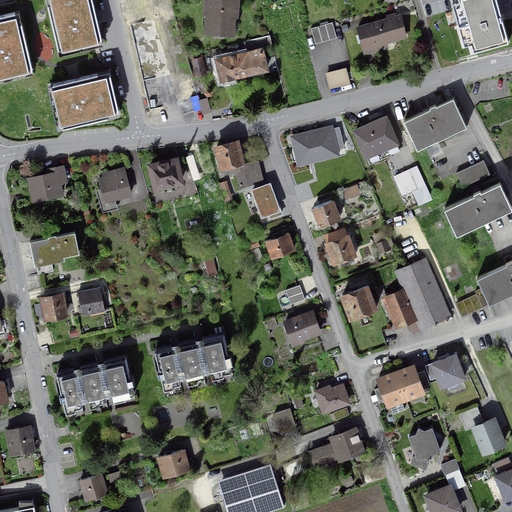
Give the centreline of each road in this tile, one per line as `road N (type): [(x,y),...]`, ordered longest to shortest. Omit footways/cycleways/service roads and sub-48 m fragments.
road 1 (residential): [(64,511),(0,193)]
road 2 (residential): [(264,121),(355,369)]
road 3 (residential): [(511,58),(264,121)]
road 4 (residential): [(355,369),(511,321)]
road 5 (residential): [(355,369),(406,511)]
road 6 (residential): [(109,0),(139,137)]
road 7 (residential): [(139,137),(0,155)]
road 8 (residential): [(264,121),(139,137)]
